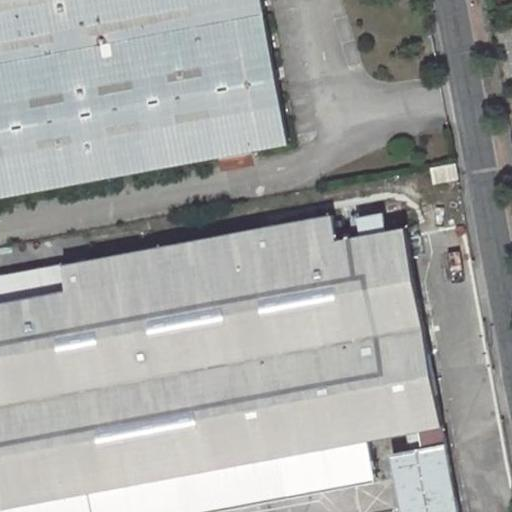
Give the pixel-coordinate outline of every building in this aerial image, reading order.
[(267,0),(0,0),(0,190),(292,138),(267,0)] [(457,156),(431,161),(434,177),(460,172),(457,156)] [(234,458),(410,426),(424,423),(446,419),(409,222),(285,245),(280,220),(0,271),(0,501),(36,495),(142,476),(148,511),(183,511),(242,502),(234,458)] [(463,511),(450,439),(428,443),(424,423),(410,426),(413,445),(396,448),(407,511),(463,511)] [(38,511),(36,495),(0,501),(0,511),(38,511)]
